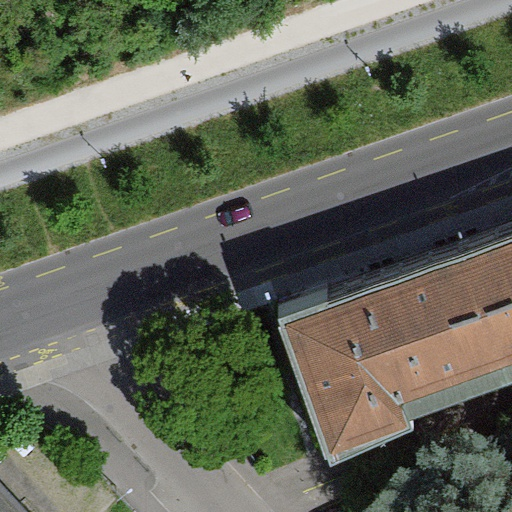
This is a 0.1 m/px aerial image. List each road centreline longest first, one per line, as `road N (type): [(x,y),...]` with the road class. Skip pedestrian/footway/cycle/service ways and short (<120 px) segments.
road 1 (tertiary): [(511,138),(43,303)]
road 2 (residential): [(231,511),(43,303)]
